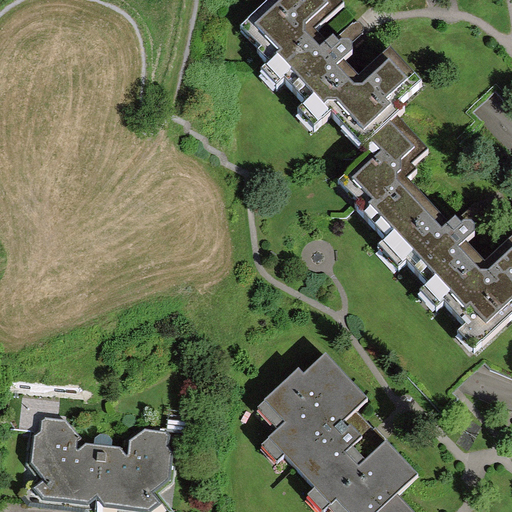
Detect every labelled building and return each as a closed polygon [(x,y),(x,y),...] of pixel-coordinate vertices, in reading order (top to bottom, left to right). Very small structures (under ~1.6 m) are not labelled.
[(311,0),(304,6),(298,0),(292,0),(255,34),(326,113),(334,106),(365,139),(392,115),(387,109),(408,90),(389,69),(363,93),(342,70),(354,60),(341,45),(338,43),(327,53),(312,37),(336,16),(321,0),(311,0)] [(485,340),(511,315),(511,252),(486,276),(462,250),(472,241),(464,233),(460,228),(450,236),(397,177),(419,158),(396,131),(371,153),(383,166),(356,190),(376,212),(373,215),(485,340)] [(367,407),(326,362),(303,382),(299,378),(263,411),(283,433),(269,446),(328,511),(386,511),(398,502),(419,483),(388,449),(366,469),(336,435),(367,407)] [(68,426),(40,423),(30,498),(134,511),(162,511),(172,440),(144,436),(129,445),(128,458),(78,451),(80,441),(68,426)] [(407,511),(398,502),(386,511),(407,511)]
